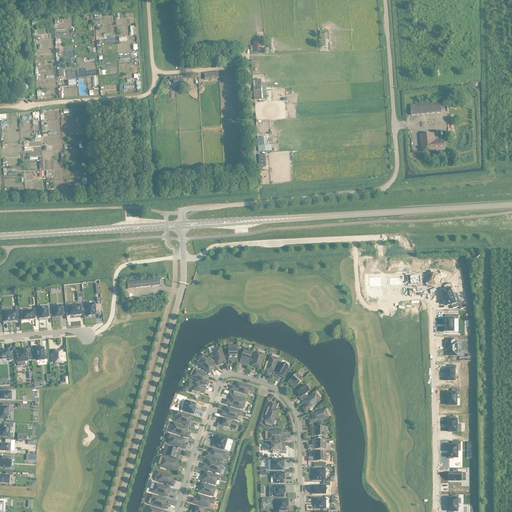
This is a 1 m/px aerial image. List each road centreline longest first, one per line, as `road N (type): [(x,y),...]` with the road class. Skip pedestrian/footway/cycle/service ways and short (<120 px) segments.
road 1 (residential): [(434,511),(428,299),(363,301),(354,237),(218,245),(183,256)]
road 2 (unclassified): [(181,224),(183,209),(377,190),(392,180),(385,0)]
road 3 (residential): [(176,511),(208,410),(228,374),(272,387),(292,407),(302,511)]
road 4 (tertiary): [(236,221),(511,204)]
road 5 (residential): [(117,511),(181,292),(183,256)]
road 6 (residential): [(0,337),(81,330),(87,336),(108,323),(124,265),(183,256)]
road 7 (tertiary): [(0,236),(181,224)]
road 8 (residential): [(153,74),(150,92),(139,96),(22,105)]
